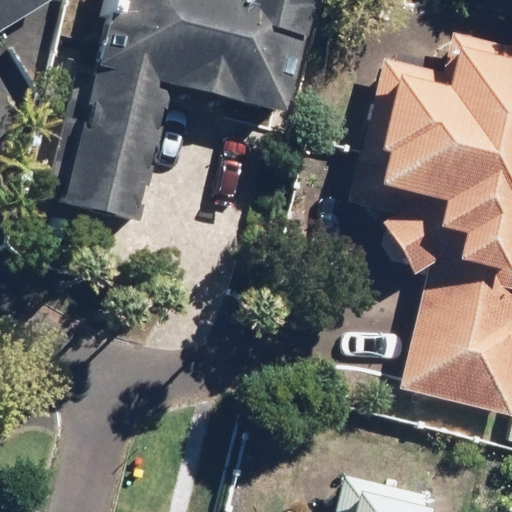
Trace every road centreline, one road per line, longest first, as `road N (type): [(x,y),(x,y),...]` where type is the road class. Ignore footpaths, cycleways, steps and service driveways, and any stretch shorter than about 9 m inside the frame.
road 1 (residential): [(76,511),(105,386)]
road 2 (residential): [(9,310),(105,386)]
